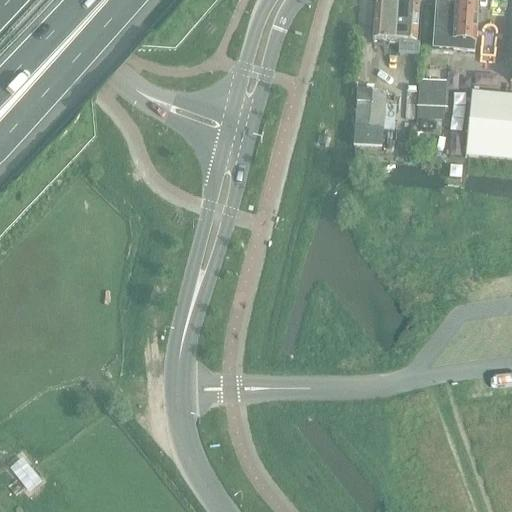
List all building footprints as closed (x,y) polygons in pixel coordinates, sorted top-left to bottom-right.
[(393,45),(397,1),(384,0),(375,0),(371,43),(393,45)] [(397,1),(393,45),(416,47),(419,3),(397,1)] [(435,4),(432,52),(474,56),(477,8),(435,4)] [(356,94),(352,150),(380,152),(382,133),(384,108),(384,96),(356,94)] [(511,163),(511,98),(470,95),(464,159),(511,163)]
